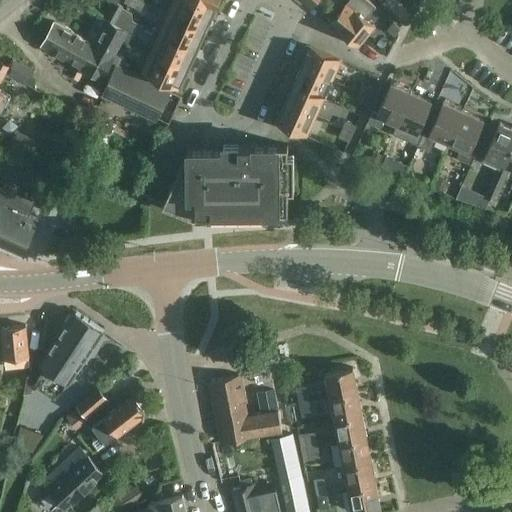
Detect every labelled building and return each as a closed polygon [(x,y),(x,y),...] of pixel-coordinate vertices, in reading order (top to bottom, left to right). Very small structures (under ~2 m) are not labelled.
[(210,17),(214,8),(196,0),(174,0),(169,11),(207,29),(212,18),(210,17)] [(358,45),(374,25),(365,18),(375,5),(369,0),(347,0),(330,22),(336,27),(334,29),(347,40),(349,38),(358,45)] [(382,2),(382,3),(405,22),(413,12),(398,0),(383,0),(383,1),(382,2)] [(206,30),(207,29),(169,11),(160,31),(198,49),(203,37),(201,36),(204,29),(206,30)] [(118,16),(114,25),(127,31),(130,22),(118,16)] [(126,31),(114,25),(108,21),(94,43),(54,22),(42,45),(83,67),(101,77),(126,31)] [(395,34),(401,27),(393,21),(387,29),(395,34)] [(198,50),(198,49),(160,31),(151,51),(189,69),(194,57),(192,56),(195,49),(198,50)] [(298,64),(331,78),(340,59),(310,45),(306,54),(303,53),(298,64)] [(189,69),(151,51),(141,72),(180,89),(185,77),(183,76),(186,68),(189,69)] [(115,54),(111,61),(122,68),(126,60),(115,54)] [(0,110),(2,111),(11,96),(1,90),(0,90),(0,81),(9,66),(0,60),(0,110)] [(28,83),(35,69),(15,60),(8,74),(28,83)] [(323,97),(331,78),(298,64),(294,74),(295,75),(292,83),(323,97)] [(156,120),(170,90),(115,66),(102,96),(156,120)] [(397,123),(411,91),(391,82),(377,112),(373,110),(367,121),(380,127),(384,118),(397,123)] [(314,115),(323,97),(292,83),(288,91),(286,90),(282,100),(314,115)] [(369,95),(373,87),(362,83),(359,91),(369,95)] [(365,103),(369,95),(359,91),(355,99),(365,103)] [(418,144),(423,132),(418,130),(432,100),(411,91),(397,123),(409,129),(405,138),(418,144)] [(306,135),(314,115),(282,100),(277,111),(279,112),(275,121),(287,126),(306,135)] [(449,142),(463,109),(443,100),(428,134),(423,132),(418,144),(431,150),(437,137),(449,142)] [(463,109),(449,142),(461,148),(457,157),(469,163),(474,151),(470,149),(484,119),(463,109)] [(352,132),(356,124),(346,120),(342,128),(352,132)] [(503,170),(511,148),(511,127),(500,122),(485,155),(500,162),(491,182),(502,187),(508,172),(503,170)] [(115,125),(113,131),(128,138),(130,133),(115,125)] [(349,140),(352,132),(342,128),(338,136),(349,140)] [(240,142),(240,139),(227,139),(215,139),(215,148),(187,148),(167,193),(163,201),(162,203),(171,207),(194,218),(197,219),(267,219),(267,213),(288,213),(288,190),(294,190),(294,153),(287,153),(287,144),(251,144),(251,142),(240,142)] [(511,167),(511,148),(503,170),(508,172),(510,167),(511,167)] [(136,175),(144,157),(126,149),(118,167),(136,175)] [(374,150),(370,159),(377,163),(381,154),(374,150)] [(398,161),(393,172),(403,176),(408,165),(398,161)] [(29,165),(22,181),(49,193),(52,185),(56,177),(29,165)] [(436,175),(431,188),(444,194),(450,181),(436,175)] [(0,182),(0,245),(22,255),(23,253),(38,219),(29,214),(35,198),(0,182)] [(491,182),(485,196),(489,199),(490,199),(495,201),(502,187),(491,182)] [(49,193),(43,207),(55,212),(65,190),(52,185),(49,193)] [(482,196),(478,204),(485,207),(489,199),(485,196),(482,196)] [(101,333),(103,331),(103,330),(73,310),(39,360),(46,365),(36,380),(51,390),(59,378),(56,377),(58,373),(65,378),(62,381),(66,384),(69,380),(70,381),(101,333)] [(25,324),(1,327),(5,357),(6,365),(30,362),(29,354),(25,324)] [(330,397),(358,391),(353,367),(326,372),(330,397)] [(31,393),(34,375),(20,372),(16,391),(31,393)] [(240,373),(210,379),(222,440),(224,440),(282,430),(278,409),(248,415),(240,373)] [(299,402),(309,400),(306,384),(296,386),(299,402)] [(87,417),(108,399),(98,386),(77,404),(78,406),(87,417)] [(335,419),(363,414),(358,391),(330,397),(335,419)] [(117,433),(144,413),(131,395),(104,415),(104,416),(92,425),(99,435),(92,441),(97,447),(117,433)] [(309,400),(299,402),(302,418),(312,416),(309,400)] [(76,407),(66,416),(76,428),(86,420),(76,407)] [(339,442),(367,437),(363,414),(335,419),(339,442)] [(302,449),(318,446),(315,430),(298,434),(302,449)] [(309,511),(292,432),(272,436),(288,511),(309,511)] [(344,465),(372,460),(367,437),(339,442),(344,465)] [(65,506),(102,472),(79,446),(58,465),(41,480),(49,490),(41,498),(51,508),(60,500),(65,506)] [(318,446),(302,449),(304,464),(310,463),(321,461),(318,446)] [(348,488),(376,483),(372,460),(344,465),(348,488)] [(162,495),(181,490),(177,476),(158,481),(162,495)] [(151,477),(140,482),(145,491),(155,487),(151,477)] [(318,494),(326,492),(323,477),(315,479),(318,494)] [(259,487),(258,482),(233,489),(239,511),(272,511),(281,510),(274,483),(259,487)] [(113,511),(118,511),(144,496),(136,483),(107,502),(113,511)] [(376,483),(348,488),(353,511),(381,506),(376,483)] [(326,492),(318,494),(320,508),(329,507),(326,492)] [(148,505),(130,509),(130,511),(186,511),(182,494),(148,503),(148,505)]
